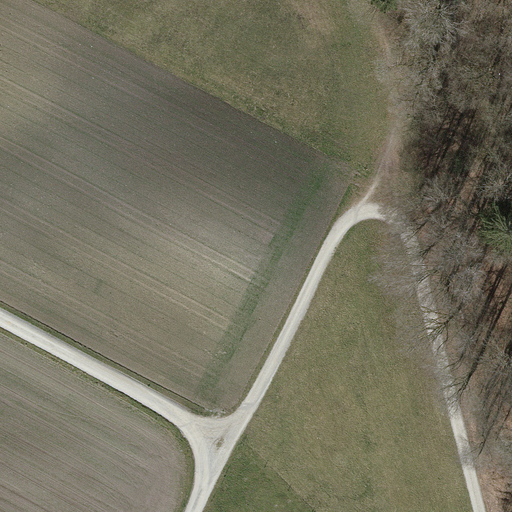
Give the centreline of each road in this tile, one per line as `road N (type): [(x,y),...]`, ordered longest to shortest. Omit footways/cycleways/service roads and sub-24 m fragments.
road 1 (track): [(483,511),(421,259),(402,210),(369,198)]
road 2 (track): [(369,198),(334,234),(228,439)]
road 3 (track): [(228,439),(0,312)]
